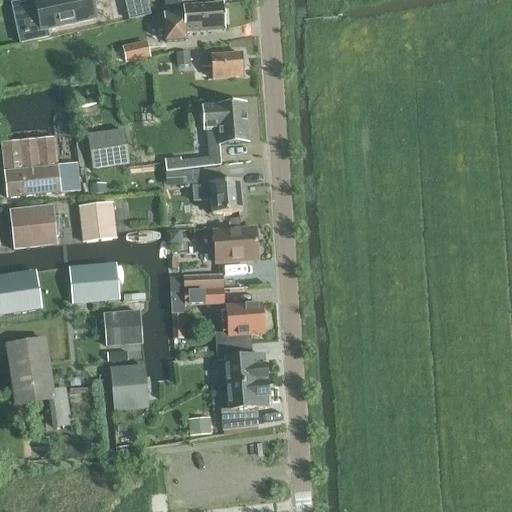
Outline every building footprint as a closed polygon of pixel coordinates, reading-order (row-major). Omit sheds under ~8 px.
[(46,0),(32,3),(39,34),(18,38),(20,48),(47,42),(45,33),(96,23),(90,0),(46,0)] [(144,17),(140,0),(123,0),(128,20),(144,17)] [(175,0),(176,1),(166,1),(167,13),(182,10),(182,8),(184,8),(183,3),(226,1),(226,0),(175,0)] [(182,10),(182,13),(163,14),(165,44),(184,43),(184,34),(205,33),(205,31),(223,30),(223,32),(224,32),(222,6),(184,8),(182,8),(182,10)] [(72,73),(71,67),(67,46),(14,56),(19,82),(72,73)] [(176,55),(176,67),(189,66),(189,54),(176,55)] [(212,81),(242,79),(241,55),(201,58),(201,69),(211,68),(212,81)] [(245,105),(214,108),(200,109),(202,133),(216,132),(217,148),(248,145),(245,105)] [(91,172),(129,166),(124,132),(86,137),(91,172)] [(3,144),(1,145),(5,176),(7,198),(7,200),(59,194),(59,193),(53,139),(3,144)] [(166,173),(182,170),(180,159),(164,161),(166,173)] [(213,214),(243,210),(240,181),(221,183),(219,168),(183,171),(168,173),(170,189),(198,186),(200,201),(211,200),(213,214)] [(104,186),(90,187),(91,197),(105,195),(104,186)] [(110,205),(79,209),(83,244),(87,243),(112,240),(114,240),(113,233),(110,205)] [(52,208),(9,213),(13,251),(56,247),(52,208)] [(228,228),(238,227),(238,219),(227,220),(228,228)] [(168,232),(169,247),(182,246),(181,231),(168,232)] [(211,235),(214,265),(257,262),(256,233),(211,235)] [(115,267),(69,271),(72,305),(118,301),(115,269),(115,267)] [(0,279),(0,315),(39,310),(33,274),(0,279)] [(222,279),(182,281),(183,293),(222,290),(222,279)] [(182,281),(169,282),(170,296),(170,298),(183,297),(183,295),(183,293),(182,281)] [(183,293),(183,295),(183,297),(184,308),(223,307),(222,290),(183,293)] [(170,298),(171,313),(173,313),(183,312),(184,312),(184,308),(183,297),(170,298)] [(215,348),(250,345),(251,345),(250,337),(264,336),(261,306),(225,309),(227,335),(214,336),(215,348)] [(173,313),(175,339),(185,338),(183,312),(173,313)] [(138,314),(104,317),(106,348),(141,346),(138,314)] [(43,341),(6,347),(8,361),(11,377),(13,392),(14,398),(15,406),(49,401),(53,400),(52,392),(48,371),(43,341)] [(215,348),(217,364),(224,364),(225,386),(265,383),(263,358),(252,359),(250,345),(215,348)] [(127,353),(106,355),(107,363),(128,361),(127,353)] [(144,368),(110,371),(114,413),(147,409),(145,383),(143,369),(144,368)] [(220,412),(222,433),(258,428),(257,411),(267,410),(265,383),(225,386),(227,412),(220,412)] [(52,392),(53,400),(49,401),(49,403),(53,429),(69,426),(64,390),(56,392),(52,392)] [(188,422),(189,438),(209,436),(208,420),(188,422)]
